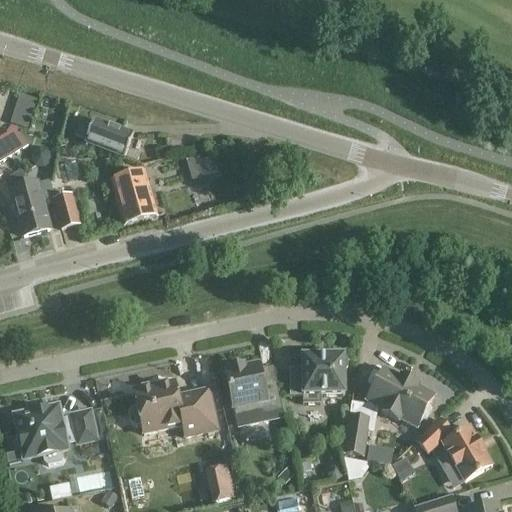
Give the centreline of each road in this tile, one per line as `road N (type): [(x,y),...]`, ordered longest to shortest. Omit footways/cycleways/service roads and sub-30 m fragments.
road 1 (residential): [(511,417),(473,368),(437,344),(358,317),(307,313),(0,379)]
road 2 (unclassified): [(0,285),(366,188),(394,163)]
road 3 (tertiary): [(394,163),(0,45)]
road 4 (tertiary): [(511,195),(394,163)]
